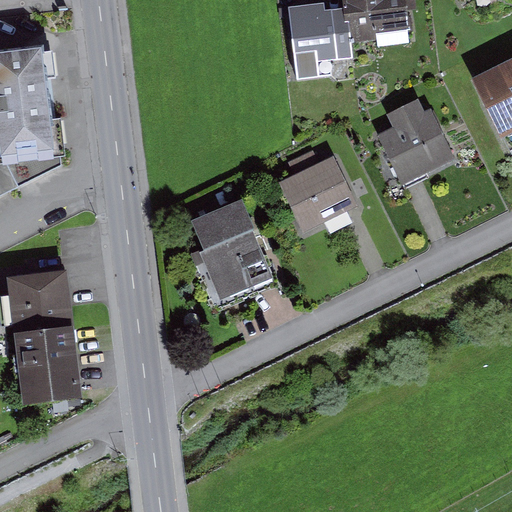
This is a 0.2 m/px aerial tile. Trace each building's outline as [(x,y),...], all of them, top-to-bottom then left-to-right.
[(357,42),(352,0),(312,0),(293,2),(301,67),(359,61),(357,42)] [(352,0),(357,42),(419,36),(415,0),(352,0)] [(63,155),(49,46),(0,51),(0,99),(8,162),(63,155)] [(511,68),(478,84),(504,137),(511,132),(511,68)] [(399,133),(383,140),(403,182),(449,160),(429,118),(425,120),(418,106),(392,119),(399,133)] [(339,161),(291,184),(312,227),(360,203),(339,161)] [(269,282),(241,210),(196,227),(208,258),(203,259),(220,301),(269,282)] [(71,336),(65,280),(13,286),(19,342),(71,336)] [(79,402),(71,336),(19,342),(27,408),(79,402)]
